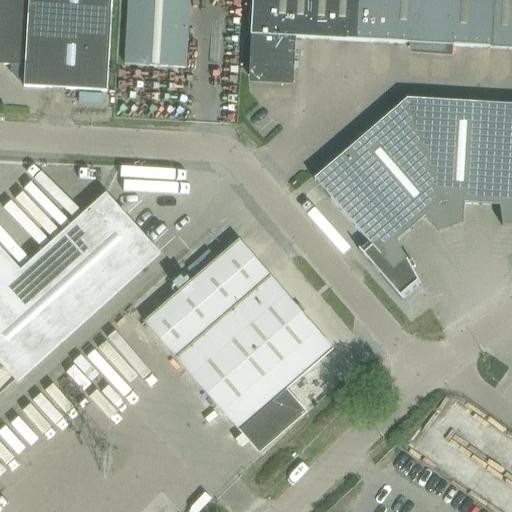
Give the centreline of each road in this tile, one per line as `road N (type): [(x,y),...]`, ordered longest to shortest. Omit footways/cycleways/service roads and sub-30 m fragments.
road 1 (unclassified): [(423,372),(240,161),(205,144),(0,135)]
road 2 (unclassified): [(290,511),(423,372)]
